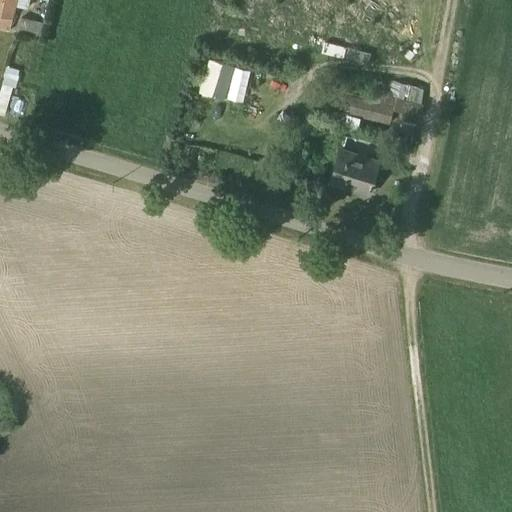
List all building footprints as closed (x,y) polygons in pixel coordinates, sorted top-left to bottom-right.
[(0,0),(0,30),(8,32),(16,0),(0,0)] [(20,19),(16,33),(40,39),(43,24),(20,19)] [(367,65),(369,54),(346,48),(346,49),(322,43),(319,54),(343,60),(343,59),(367,65)] [(196,92),(221,99),(230,63),(205,57),(196,92)] [(16,76),(18,71),(5,67),(2,76),(3,77),(0,84),(1,85),(0,87),(0,116),(2,117),(3,117),(12,88),(14,88),(17,77),(16,76)] [(333,75),(324,107),(347,112),(346,114),(388,125),(392,110),(417,116),(420,102),(372,90),(369,101),(365,100),(368,84),(333,75)] [(423,89),(386,82),(383,93),(420,102),(423,89)] [(407,149),(412,126),(401,123),(398,134),(357,125),(358,119),(346,115),(346,114),(346,113),(329,109),(328,109),(325,125),(331,127),(331,128),(341,129),(396,143),(395,147),(407,149)] [(345,136),(336,133),(322,179),(367,194),(378,159),(342,148),(345,136)]
